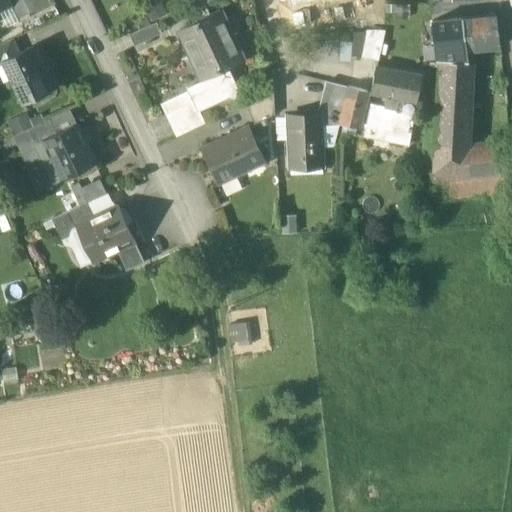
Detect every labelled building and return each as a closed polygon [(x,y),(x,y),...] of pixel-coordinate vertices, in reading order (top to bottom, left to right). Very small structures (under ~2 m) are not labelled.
[(0,0),(0,9),(10,5),(11,4),(9,0),(0,0)] [(22,0),(9,0),(11,4),(10,5),(17,19),(29,13),(22,0)] [(48,0),(22,0),(29,13),(30,17),(52,7),(48,0)] [(219,12),(180,30),(192,56),(231,37),(219,12)] [(497,16),(462,19),(466,51),(500,47),(497,16)] [(462,19),(432,22),(436,62),(439,62),(468,63),(466,51),(462,19)] [(156,24),(129,36),(134,47),(161,34),(156,24)] [(385,32),(367,32),(362,57),(378,60),(385,32)] [(231,37),(192,56),(203,81),(229,69),(243,62),(231,37)] [(12,39),(0,45),(0,64),(3,63),(2,61),(19,53),(12,39)] [(19,53),(2,61),(3,63),(8,61),(17,78),(11,81),(22,104),(56,88),(36,45),(19,53)] [(468,63),(439,62),(438,94),(471,95),(472,63),(468,63)] [(422,77),(375,68),(371,94),(388,97),(399,100),(396,120),(413,124),(422,77)] [(229,69),(204,81),(205,83),(204,86),(189,93),(194,103),(198,112),(229,98),(237,100),(239,93),(229,69)] [(349,87),(326,82),(320,105),(326,107),(344,111),(349,87)] [(344,111),(340,125),(358,129),(368,92),(349,87),(344,111)] [(189,92),(161,105),(166,116),(194,103),(189,93),(189,92)] [(273,92),(246,106),(255,125),(275,115),(273,92)] [(471,95),(438,94),(436,144),(469,145),(471,95)] [(387,109),(372,106),(367,128),(392,133),(390,142),(408,146),(409,140),(392,136),(396,120),(399,100),(388,97),(386,104),(388,104),(387,109)] [(194,103),(166,116),(177,138),(204,125),(198,112),(194,103)] [(344,111),(326,107),(321,115),(322,127),(340,125),(344,111)] [(69,110),(50,119),(57,134),(76,125),(69,110)] [(321,115),(288,117),(290,162),(306,161),(306,165),(324,164),(322,127),(321,115)] [(31,116),(9,127),(13,136),(28,130),(36,126),(31,116)] [(36,126),(28,130),(35,146),(44,142),(44,140),(57,134),(50,119),(36,126)] [(413,124),(396,120),(392,136),(409,140),(413,124)] [(57,134),(44,140),(44,142),(62,180),(95,165),(76,125),(57,134)] [(248,126),(201,149),(219,186),(265,164),(248,126)] [(28,130),(13,136),(18,145),(21,153),(35,146),(28,130)] [(13,136),(4,140),(9,149),(18,145),(13,136)] [(62,180),(44,142),(35,146),(53,184),(62,180)] [(506,142),(469,145),(468,180),(510,173),(506,142)] [(469,145),(436,144),(435,178),(468,180),(469,145)] [(69,185),(42,197),(52,219),(67,213),(79,207),(69,185)] [(79,207),(67,213),(74,228),(76,227),(95,217),(89,202),(79,207)] [(95,217),(76,227),(92,263),(117,252),(135,243),(119,206),(95,217)] [(67,213),(52,219),(62,240),(69,237),(69,234),(69,231),(71,230),(74,228),(67,213)] [(135,243),(117,252),(126,272),(144,263),(135,243)] [(231,323),(232,343),(253,342),(252,322),(231,323)]
